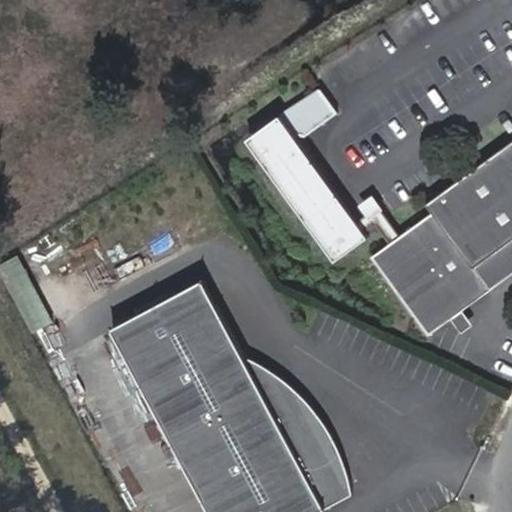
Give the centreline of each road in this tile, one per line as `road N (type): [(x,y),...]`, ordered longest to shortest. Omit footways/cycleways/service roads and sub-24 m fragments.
road 1 (unknown): [(511,16),(478,13),(460,25),(366,100),(326,149),(334,174),(372,182),(502,89)]
road 2 (track): [(57,511),(0,404)]
